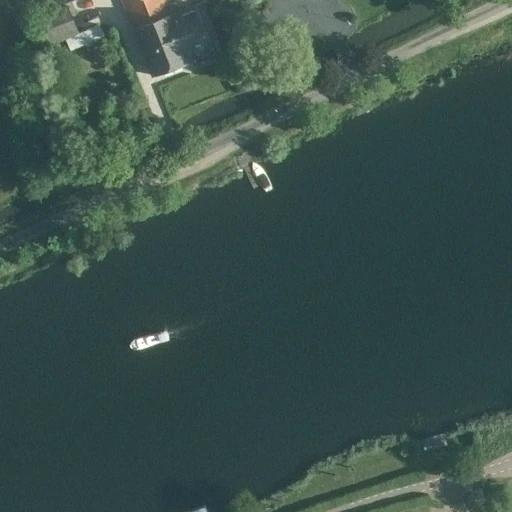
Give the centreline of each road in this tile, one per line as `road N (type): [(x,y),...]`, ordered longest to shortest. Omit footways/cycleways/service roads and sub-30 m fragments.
road 1 (unclassified): [(0,247),(511,0)]
road 2 (unclassified): [(333,511),(511,465)]
road 3 (unknown): [(171,168),(105,0)]
